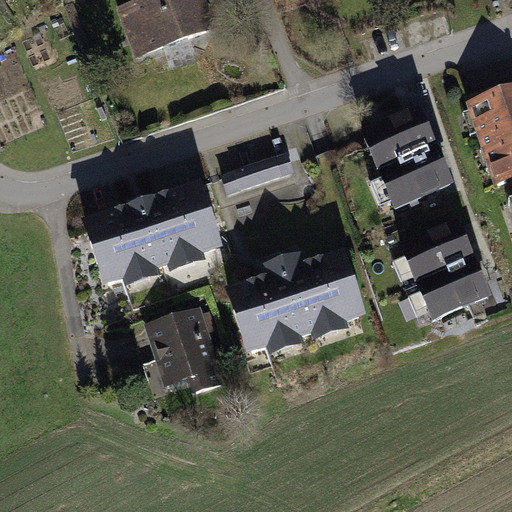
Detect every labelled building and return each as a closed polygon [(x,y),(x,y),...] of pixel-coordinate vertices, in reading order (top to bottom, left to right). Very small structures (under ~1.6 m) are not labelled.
[(154,0),(122,11),(138,56),(163,47),(161,42),(186,33),(188,39),(206,32),(195,0),(154,0)] [(511,95),(472,109),(486,151),(493,149),(499,165),(492,168),(498,186),(508,182),(511,193),(511,95)] [(419,115),(365,139),(396,210),(450,186),(419,115)] [(287,158),(223,180),(228,195),(292,173),(287,158)] [(131,211),(88,225),(94,242),(90,243),(97,264),(101,262),(109,285),(127,279),(130,273),(146,268),(152,271),(172,264),(175,258),(190,253),(196,256),(215,250),(207,226),(211,225),(205,205),(201,206),(195,189),(153,204),(152,201),(130,208),(131,211)] [(402,250),(418,287),(473,263),(457,227),(402,250)] [(268,281),(232,293),(238,310),(234,312),(241,332),(244,331),(252,354),(271,347),(274,341),(290,336),(295,339),(315,333),(319,326),(334,321),(340,324),(359,318),(351,295),(355,293),(348,273),(344,274),(339,258),(303,270),(300,259),(264,270),(268,281)] [(473,263),(418,287),(433,322),(488,298),(473,263)] [(197,315),(149,330),(161,365),(144,371),(153,398),(170,393),(165,378),(188,370),(195,394),(220,386),(197,315)]
